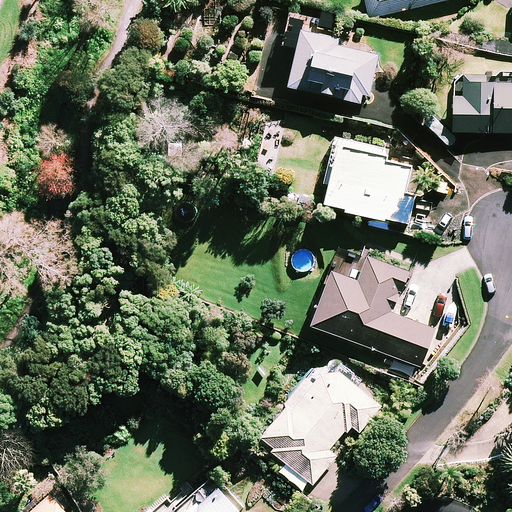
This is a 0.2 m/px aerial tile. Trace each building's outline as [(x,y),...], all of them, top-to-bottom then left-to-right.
[(365,0),(370,17),(441,0),(365,0)] [(317,21),(276,11),(255,95),(285,102),(290,83),(367,102),(379,54),(337,43),(339,37),(314,31),(317,21)] [(511,81),(456,79),(454,129),(511,131),(511,81)] [(351,139),(335,135),(321,198),(347,203),(346,207),(410,221),(415,195),(406,193),(412,164),(386,158),(387,153),(350,145),(351,139)] [(409,270),(368,253),(358,278),(333,267),(311,321),(420,366),(436,328),(392,310),(409,270)] [(381,405),(325,358),(259,436),(288,460),(280,470),(306,491),(337,454),(329,447),(350,422),(359,430),(381,405)] [(241,511),(216,481),(177,511),(158,511),(152,504),(142,511),(241,511)] [(69,511),(52,491),(28,511),(69,511)]
